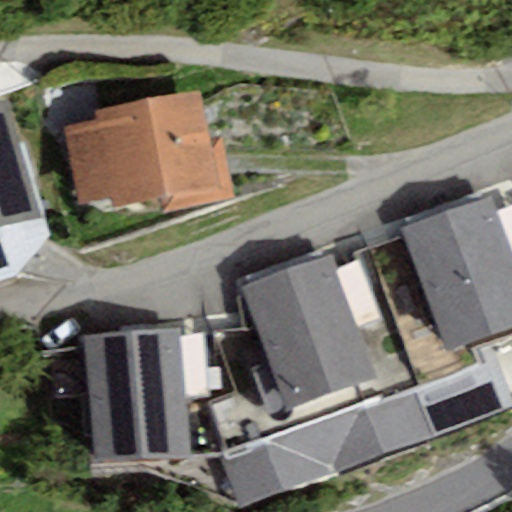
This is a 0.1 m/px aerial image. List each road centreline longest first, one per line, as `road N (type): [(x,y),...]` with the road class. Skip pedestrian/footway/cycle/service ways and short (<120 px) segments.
road 1 (residential): [(0,317),(136,281),(511,128)]
road 2 (track): [(511,76),(464,83),(225,54),(0,49)]
